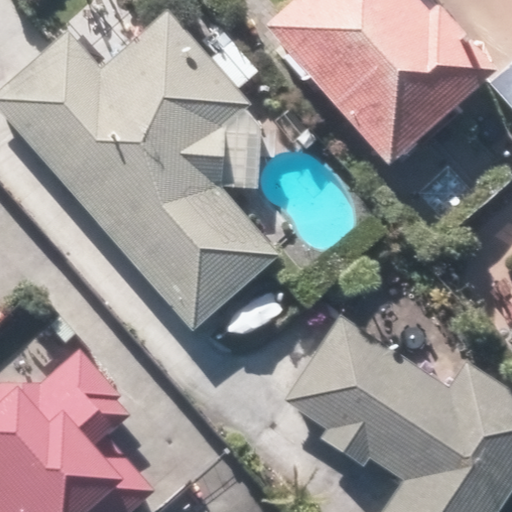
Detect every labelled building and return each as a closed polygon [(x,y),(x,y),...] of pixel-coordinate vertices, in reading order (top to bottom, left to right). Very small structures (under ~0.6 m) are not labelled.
[(436,0),(295,0),(270,22),(389,159),(495,68),(436,0)] [(71,29),(0,91),(0,96),(203,326),(285,254),(226,187),(230,124),(257,100),(175,7),(105,67),(71,29)] [(511,62),(490,81),(511,105),(511,62)] [(388,511),(495,511),(511,489),(511,388),(471,360),(454,385),(349,314),(289,401),(409,482),(388,511)] [(20,366),(0,383),(0,511),(123,511),(154,485),(109,435),(140,408),(82,342),(35,383),(20,366)]
